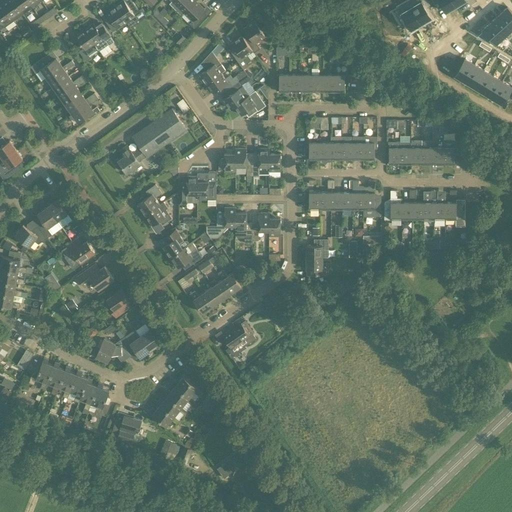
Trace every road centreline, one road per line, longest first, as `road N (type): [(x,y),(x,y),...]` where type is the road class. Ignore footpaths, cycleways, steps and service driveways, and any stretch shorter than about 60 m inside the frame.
road 1 (unclassified): [(220,511),(0,429)]
road 2 (residential): [(189,343),(58,156)]
road 3 (residential): [(189,343),(289,267),(291,199)]
road 4 (unclassified): [(378,511),(511,384)]
road 5 (residential): [(511,115),(434,75),(448,38),(489,4)]
road 6 (residential): [(289,124),(298,109),(378,109),(381,174)]
road 7 (primary): [(405,511),(511,411)]
road 8 (unclassified): [(173,67),(58,156)]
road 9 (residential): [(0,318),(121,377)]
